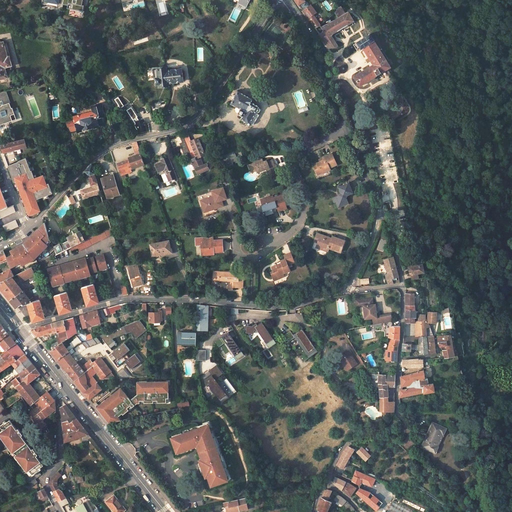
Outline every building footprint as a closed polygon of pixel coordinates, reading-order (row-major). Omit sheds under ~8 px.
[(309,7),(305,2),(303,0),(294,0),(298,5),(308,19),(315,28),(320,25),(313,15),(315,14),(309,7)] [(331,36),(354,22),(349,12),(345,14),(340,6),(337,7),(334,13),(332,15),(335,20),(322,27),(324,31),(319,34),(329,49),(335,47),(336,48),(338,47),(331,36)] [(390,67),(370,34),(357,43),(361,50),(363,48),(373,65),(354,77),(360,86),(388,69),(390,67)] [(3,44),(3,43),(1,43),(1,42),(0,41),(0,79),(7,78),(5,71),(4,67),(10,66),(11,65),(9,58),(7,59),(3,44)] [(182,82),(181,71),(180,71),(166,72),(166,68),(159,69),(154,70),(154,79),(156,79),(157,84),(160,84),(160,86),(168,85),(167,83),(182,82)] [(36,88),(34,83),(18,87),(20,92),(36,88)] [(9,90),(0,92),(0,106),(7,105),(6,104),(13,102),(9,90)] [(251,102),(252,100),(238,91),(230,104),(240,110),(238,113),(237,114),(241,117),(240,120),(247,124),(247,125),(247,126),(248,126),(249,126),(251,124),(250,122),(255,114),(256,113),(258,113),(260,111),(259,109),(260,108),(251,102)] [(404,110),(410,107),(404,97),(398,101),(404,110)] [(16,115),(13,102),(6,104),(7,105),(0,106),(0,118),(0,119),(1,124),(8,123),(16,121),(14,115),(16,115)] [(104,118),(101,105),(93,107),(92,108),(94,112),(74,117),(75,120),(67,122),(68,127),(69,127),(70,131),(77,129),(78,131),(98,126),(96,120),(104,118)] [(255,114),(250,122),(251,124),(253,125),(259,116),(255,114)] [(1,124),(0,119),(0,118),(0,127),(1,130),(10,128),(8,123),(1,124)] [(145,130),(143,121),(135,123),(137,131),(139,130),(139,132),(145,130)] [(204,154),(198,139),(190,142),(187,133),(182,134),(183,136),(189,152),(197,174),(209,169),(207,164),(203,165),(199,156),(204,154)] [(9,143),(7,136),(0,138),(0,145),(0,146),(9,144),(9,143)] [(176,146),(180,155),(189,152),(183,136),(170,141),(172,147),(176,146)] [(3,153),(26,147),(24,140),(9,144),(0,146),(3,153)] [(133,143),(137,155),(129,158),(129,160),(117,164),(119,169),(129,166),(130,169),(145,164),(137,142),(133,143)] [(336,165),(331,153),(320,158),(321,161),(312,164),(317,175),(329,169),(328,168),(336,165)] [(32,197),(50,190),(41,169),(46,167),(44,160),(38,162),(36,154),(18,161),(18,162),(32,197)] [(176,177),(168,156),(163,158),(164,160),(161,161),(155,163),(157,170),(164,168),(169,181),(176,177)] [(279,177),(274,165),(272,166),(269,160),(266,162),(265,161),(262,162),(261,158),(247,164),(250,173),(255,170),(256,173),(265,169),(267,174),(270,173),(273,180),(279,177)] [(92,164),(85,172),(88,175),(90,175),(90,177),(89,178),(91,185),(93,184),(94,187),(83,191),(85,197),(101,193),(97,179),(96,179),(92,164)] [(121,175),(131,172),(130,169),(129,166),(119,169),(121,175)] [(108,198),(120,194),(115,177),(103,181),(108,198)] [(352,193),(348,183),(338,187),(340,192),(339,195),(331,198),(333,203),(335,201),(338,207),(347,203),(345,198),(346,195),(352,193)] [(225,199),(222,188),(211,192),(212,197),(199,201),(201,207),(204,206),(206,211),(222,206),(220,201),(225,199)] [(286,208),(282,195),(277,196),(277,198),(272,199),(271,196),(260,200),(263,211),(272,209),(271,208),(276,206),(277,210),(286,208)] [(0,210),(0,218),(15,211),(13,204),(8,207),(0,210)] [(18,226),(15,220),(3,226),(6,232),(18,226)] [(12,255),(6,257),(8,263),(10,266),(10,267),(20,262),(22,265),(35,259),(34,256),(41,253),(50,242),(48,238),(44,222),(24,244),(11,251),(12,255)] [(79,251),(113,233),(111,227),(84,241),(71,247),(72,250),(78,248),(79,251)] [(78,232),(77,228),(72,231),(74,234),(73,235),(74,236),(68,239),(69,240),(61,244),(65,250),(71,247),(84,241),(80,231),(78,232)] [(340,252),(344,239),(332,236),(331,238),(317,233),(315,238),(318,239),(317,244),(322,246),(321,248),(327,251),(329,248),(340,252)] [(222,252),(221,240),(212,241),(202,242),(199,242),(200,254),(212,253),(222,252)] [(170,253),(168,241),(150,245),(152,256),(170,253)] [(0,262),(5,260),(7,264),(8,263),(6,257),(4,253),(3,250),(0,251),(0,262)] [(294,262),(290,252),(283,255),(285,259),(280,261),(281,263),(275,265),(270,267),(272,271),(269,272),(271,279),(277,277),(278,279),(284,277),(283,273),(290,271),(287,265),(294,262)] [(86,275),(107,269),(103,255),(95,257),(98,266),(95,267),(92,258),(74,263),(74,262),(69,263),(70,265),(63,267),(63,265),(58,266),(59,268),(48,271),(52,285),(55,284),(56,285),(67,282),(67,281),(74,278),(75,280),(86,276),(86,275)] [(396,272),(392,257),(383,260),(387,274),(384,275),(387,284),(399,283),(398,280),(392,281),(391,279),(398,277),(397,273),(396,272)] [(408,267),(409,275),(410,275),(410,280),(417,279),(416,274),(423,273),(422,266),(415,267),(415,265),(415,261),(409,262),(408,262),(409,267),(408,267)] [(132,287),(142,284),(136,264),(126,267),(132,287)] [(18,274),(22,282),(35,275),(31,267),(18,274)] [(14,276),(10,269),(0,274),(0,283),(12,277),(14,276)] [(241,288),(242,273),(218,272),(218,281),(228,281),(227,287),(241,288)] [(23,291),(12,277),(0,283),(0,288),(9,300),(10,301),(23,291)] [(99,302),(94,284),(82,288),(87,306),(99,302)] [(25,290),(23,291),(10,301),(16,308),(22,303),(23,305),(28,303),(40,300),(43,299),(41,295),(33,298),(31,300),(29,299),(31,298),(29,296),(27,297),(25,294),(27,293),(25,290)] [(72,310),(67,292),(55,295),(61,314),(72,310)] [(414,307),(414,293),(406,293),(406,316),(405,324),(408,324),(413,324),(414,323),(414,312),(414,307)] [(389,322),(392,321),(390,313),(377,316),(374,304),(372,305),(371,299),(359,301),(361,307),(363,307),(365,320),(373,318),(374,321),(377,321),(378,324),(383,323),(389,322)] [(28,303),(34,321),(45,318),(40,300),(28,303)] [(208,306),(196,305),(196,329),(207,329),(208,306)] [(90,326),(100,323),(97,310),(80,316),(83,327),(90,325),(90,326)] [(162,320),(162,311),(159,311),(158,313),(149,313),(149,322),(160,323),(160,320),(162,320)] [(424,324),(414,325),(416,338),(426,337),(427,337),(426,328),(430,327),(427,323),(435,323),(436,312),(427,312),(427,320),(424,324)] [(68,338),(76,332),(75,326),(74,318),(64,320),(68,338)] [(37,337),(47,334),(48,335),(59,332),(61,341),(58,343),(60,345),(62,343),(68,338),(64,320),(32,330),(37,337)] [(261,322),(254,327),(265,344),(272,339),(261,322)] [(249,324),(243,328),(248,335),(254,331),(252,328),(249,324)] [(399,326),(390,326),(389,337),(390,337),(399,340),(399,326)] [(0,340),(9,334),(3,327),(0,328),(0,340)] [(113,342),(112,337),(126,334),(124,327),(103,332),(105,344),(113,342)] [(254,327),(252,328),(263,345),(265,344),(254,327)] [(302,329),(295,334),(308,353),(315,348),(302,329)] [(290,331),(284,335),(289,342),(295,338),(293,335),(290,331)] [(196,332),(178,332),(178,343),(197,343),(197,336),(196,335),(196,332)] [(228,333),(222,338),(232,354),(239,349),(228,333)] [(16,343),(9,334),(0,340),(0,343),(5,351),(16,343)] [(295,334),(293,335),(295,338),(307,354),(308,353),(295,334)] [(440,347),(447,346),(447,351),(453,350),(450,334),(444,335),(445,341),(438,343),(440,347)] [(433,337),(433,336),(427,337),(426,337),(428,354),(435,353),(433,337)] [(389,350),(386,350),(385,354),(397,355),(397,348),(399,340),(390,337),(389,340),(391,341),(389,350)] [(418,350),(419,355),(428,354),(426,337),(416,338),(418,346),(418,350)] [(79,341),(77,339),(69,345),(70,347),(67,349),(66,349),(67,348),(66,347),(65,348),(62,343),(60,345),(50,351),(58,361),(68,352),(78,344),(87,340),(86,338),(79,341)] [(222,338),(220,339),(224,345),(231,355),(232,354),(222,338)] [(220,339),(214,343),(218,349),(224,345),(220,339)] [(0,363),(1,365),(0,365),(0,372),(12,364),(25,354),(16,343),(5,351),(0,354),(0,363)] [(403,351),(410,352),(411,349),(414,349),(417,349),(418,346),(403,343),(403,351)] [(112,351),(116,359),(129,351),(125,344),(112,351)] [(205,350),(197,350),(197,360),(205,361),(205,350)] [(454,357),(453,350),(447,351),(445,351),(443,351),(445,358),(445,359),(454,357)] [(66,371),(76,363),(68,352),(58,361),(66,371)] [(340,359),(347,370),(356,364),(349,353),(340,359)] [(28,358),(25,355),(12,364),(16,368),(28,358)] [(93,364),(91,361),(81,368),(76,363),(66,371),(74,381),(92,368),(95,372),(101,379),(111,372),(104,364),(108,361),(104,356),(100,359),(100,358),(93,364)] [(15,377),(32,363),(28,358),(16,368),(1,379),(3,382),(1,384),(3,386),(15,377)] [(113,359),(108,361),(104,364),(111,372),(101,379),(120,379),(113,359)] [(418,369),(423,367),(423,360),(419,360),(418,360),(403,361),(402,372),(404,371),(405,370),(405,368),(418,368),(418,369)] [(36,369),(32,363),(15,377),(16,378),(12,382),(15,387),(36,369)] [(209,371),(212,375),(216,379),(222,374),(216,366),(209,371)] [(99,383),(98,382),(90,389),(87,385),(87,380),(88,377),(95,372),(92,368),(74,381),(89,400),(102,390),(98,384),(99,383)] [(40,397),(29,383),(40,374),(36,369),(15,387),(16,388),(30,405),(34,402),(40,397)] [(424,394),(435,392),(433,384),(428,384),(427,379),(426,378),(425,378),(424,371),(411,374),(411,375),(401,377),(400,377),(402,387),(403,387),(404,388),(405,388),(404,386),(407,386),(407,389),(400,391),(400,398),(424,393),(424,394)] [(212,375),(211,376),(225,395),(226,394),(216,379),(212,375)] [(380,397),(380,411),(384,411),(394,412),(394,402),(388,402),(388,397),(388,387),(395,387),(395,376),(379,375),(379,378),(378,384),(380,397)] [(211,376),(205,381),(219,400),(225,395),(211,376)] [(120,388),(96,408),(108,423),(121,421),(118,417),(122,414),(123,415),(128,411),(127,409),(130,407),(131,408),(137,404),(138,403),(138,401),(143,401),(143,403),(152,403),(152,401),(156,401),(156,403),(165,403),(165,400),(167,400),(167,382),(136,382),(136,395),(129,401),(120,388)] [(32,417),(55,401),(51,396),(47,391),(40,397),(34,402),(37,406),(29,412),(32,417)] [(39,430),(46,425),(43,419),(56,410),(55,401),(32,417),(39,430)] [(76,419),(66,405),(61,408),(61,410),(62,410),(68,420),(69,423),(76,419)] [(84,428),(76,419),(69,423),(68,420),(62,422),(64,434),(84,428)] [(0,436),(4,443),(7,441),(12,448),(16,453),(22,461),(19,463),(26,472),(28,470),(31,473),(32,475),(27,478),(33,486),(37,483),(35,480),(41,475),(40,473),(45,469),(43,466),(35,456),(37,455),(34,451),(33,452),(31,449),(20,435),(18,432),(19,432),(17,428),(16,429),(9,420),(3,424),(2,423),(0,424),(0,436)] [(446,429),(433,423),(421,447),(434,453),(437,448),(435,447),(441,434),(443,435),(446,429)] [(198,430),(173,438),(174,439),(178,451),(179,453),(197,447),(203,463),(198,465),(200,471),(202,470),(204,475),(207,474),(208,478),(211,486),(226,481),(226,479),(222,470),(220,462),(217,456),(219,455),(217,450),(216,451),(213,444),(215,444),(213,439),(212,439),(209,433),(208,429),(206,424),(203,426),(197,427),(198,430)] [(81,436),(83,442),(91,438),(84,428),(64,434),(65,442),(81,436)] [(212,432),(209,433),(212,439),(213,439),(215,444),(213,444),(216,451),(217,450),(219,455),(217,456),(220,462),(223,461),(218,449),(216,449),(215,446),(217,445),(215,438),(214,438),(212,432)] [(349,458),(354,450),(348,447),(343,452),(336,465),(343,469),(349,458)] [(362,447),(357,452),(365,461),(370,456),(362,447)] [(50,484),(58,500),(62,506),(79,496),(78,493),(77,490),(65,496),(62,491),(59,489),(57,485),(58,479),(62,475),(63,468),(62,466),(52,478),(50,481),(50,484)] [(360,481),(371,486),(375,478),(376,476),(368,474),(367,475),(367,476),(355,471),(352,481),(351,481),(358,485),(360,481)] [(83,482),(80,473),(73,475),(75,482),(76,481),(77,484),(83,482)] [(345,482),(336,478),(335,480),(334,483),(341,489),(345,482)] [(380,483),(387,487),(388,484),(376,479),(375,480),(381,482),(380,483)] [(355,487),(346,482),(341,489),(344,490),(344,491),(350,496),(356,488),(355,488),(355,487)] [(444,507),(447,504),(421,486),(418,489),(444,507)] [(36,501),(41,498),(47,495),(43,489),(38,491),(32,494),(36,501)] [(376,511),(382,503),(369,492),(359,489),(356,493),(356,494),(374,510),(376,511)] [(318,511),(326,511),(331,502),(327,500),(331,490),(326,490),(321,499),(318,511)] [(342,498),(337,494),(334,499),(342,505),(346,501),(346,500),(342,498)] [(121,511),(125,509),(114,495),(106,501),(114,511),(121,511)] [(423,511),(426,507),(402,496),(399,503),(419,511),(423,511)] [(226,508),(227,511),(230,511),(238,510),(238,511),(247,510),(244,498),(222,503),(224,509),(226,508)] [(90,501),(89,499),(87,501),(78,506),(75,507),(77,511),(98,511),(94,506),(95,505),(91,500),(90,501)] [(390,508),(397,511),(414,511),(394,501),(390,508)]
